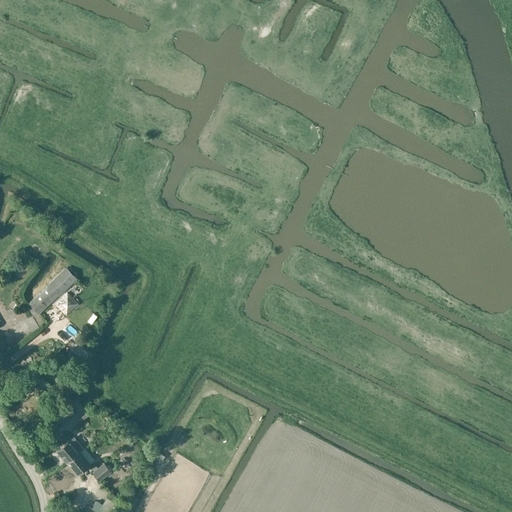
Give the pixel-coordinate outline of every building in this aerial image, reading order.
[(38,313),(76,279),(65,268),(29,303),(38,313)] [(54,303),(66,315),(79,303),(67,291),(54,303)] [(39,371),(33,376),(37,380),(42,375),(39,371)] [(36,385),(31,378),(20,387),(26,394),(36,385)] [(71,380),(60,389),(65,396),(77,387),(71,380)] [(54,414),(62,424),(75,414),(68,404),(54,414)] [(74,437),(56,451),(66,463),(80,452),(83,449),(74,437)] [(75,475),(89,463),(80,452),(66,463),(75,475)] [(110,472),(104,464),(103,463),(97,468),(94,464),(90,467),(93,472),(92,472),(99,481),(110,472)] [(95,511),(106,511),(115,502),(108,496),(95,511)]
